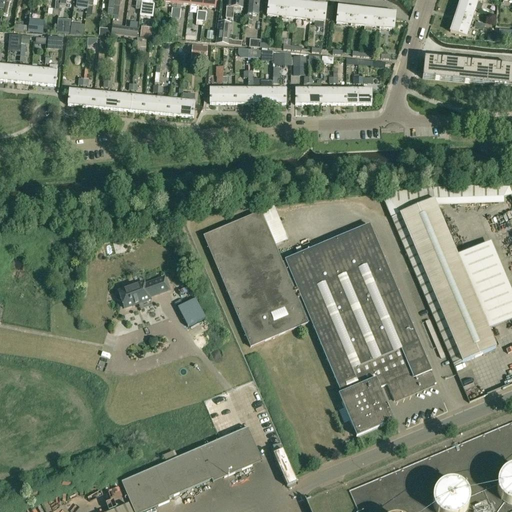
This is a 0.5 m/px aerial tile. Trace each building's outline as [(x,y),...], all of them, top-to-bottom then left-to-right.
[(141,0),(140,10),(145,11),(147,1),(152,2),(152,0),(141,0)] [(202,8),(203,0),(190,0),(189,7),(202,8)] [(203,0),(202,8),(215,10),(216,0),(203,0)] [(242,0),(229,0),(229,3),(227,2),(225,19),(233,20),(233,12),(240,13),(242,11),(242,0)] [(259,1),(257,1),(256,0),(252,0),(252,1),(248,0),(246,16),(245,16),(244,27),(251,27),(252,17),(258,17),(259,1)] [(282,19),(284,2),(269,0),(267,17),(282,19)] [(475,11),(478,0),(461,0),(459,5),(475,11)] [(296,20),(298,3),(284,2),(282,19),(296,20)] [(310,22),(312,5),(298,3),(296,20),(310,22)] [(312,5),(310,22),(324,23),(326,7),(312,5)] [(471,24),(475,11),(459,5),(455,19),(471,24)] [(351,26),(353,9),(338,8),(336,25),(351,26)] [(365,28),(367,11),(353,9),(351,26),(365,28)] [(379,29),(381,13),(367,11),(365,28),(365,32),(372,33),(373,29),(379,29)] [(381,13),(379,29),(394,31),(395,14),(381,13)] [(466,37),(471,24),(455,19),(451,32),(450,32),(450,33),(466,38),(466,37)] [(41,22),(31,21),(30,32),(40,33),(41,22)] [(241,42),(227,41),(229,24),(217,23),(214,45),(241,47),(241,42)] [(124,37),(125,28),(112,26),(111,35),(124,37)] [(140,36),(143,37),(150,38),(152,28),(141,27),(140,36)] [(125,28),(124,37),(137,39),(138,30),(125,28)] [(111,34),(111,30),(100,29),(100,31),(99,36),(111,37),(111,34)] [(511,31),(500,31),(499,40),(511,40),(511,31)] [(8,45),(21,46),(22,37),(9,36),(8,45)] [(62,49),(63,39),(48,38),(47,48),(62,49)] [(97,41),(97,40),(88,39),(88,40),(87,47),(90,47),(94,45),(97,43),(97,41)] [(249,48),(260,49),(260,44),(260,41),(250,40),(249,48)] [(191,60),(207,62),(209,48),(192,46),(191,60)] [(266,52),(267,50),(261,49),(261,57),(273,58),(273,53),(266,52)] [(248,60),(248,51),(238,50),(238,55),(241,59),(248,60)] [(257,59),(258,51),(248,51),(248,59),(257,59)] [(291,55),(273,53),(273,58),(273,66),(291,66),(291,55)] [(305,58),(293,58),(293,70),(305,70),(305,58)] [(438,81),(439,62),(424,61),(422,79),(438,81)] [(452,82),(454,63),(439,62),(438,81),(452,82)] [(467,84),(469,65),(454,63),(452,82),(467,84)] [(482,85),(484,66),(469,65),(467,84),(482,85)] [(497,87),(498,68),(484,66),(482,85),(497,87)] [(18,84),(19,69),(7,67),(5,83),(18,84)] [(511,68),(498,68),(497,87),(511,88),(511,84),(511,68)] [(30,85),(32,70),(19,69),(18,84),(30,85)] [(43,86),(44,71),(32,70),(30,85),(43,86)] [(44,71),(43,86),(55,88),(57,72),(44,71)] [(248,105),(260,106),(260,90),(253,90),(253,72),(248,72),(248,79),(248,90),(248,105)] [(260,82),(260,90),(260,106),(273,106),(273,91),(273,85),(273,82),(260,82)] [(223,105),(223,90),(210,90),(210,105),(223,105)] [(235,105),(235,90),(223,90),(223,105),(235,105)] [(248,105),(248,90),(235,90),(235,105),(248,105)] [(81,108),(82,93),(69,91),(68,106),(81,108)] [(279,91),(273,91),(273,106),(286,106),(286,91),(279,91)] [(308,106),(308,91),(296,91),(295,106),(308,106)] [(321,106),(321,91),(308,91),(308,106),(321,106)] [(333,106),(333,91),(321,91),(321,106),(333,106)] [(346,106),(346,91),(333,91),(333,106),(346,106)] [(358,106),(358,91),(346,91),(346,106),(358,106)] [(358,91),(358,106),(371,106),(371,91),(358,91)] [(93,109),(95,94),(82,93),(81,108),(93,109)] [(106,110),(107,95),(95,94),(93,109),(106,110)] [(157,98),(157,100),(155,115),(168,116),(169,101),(162,100),(163,95),(162,95),(158,94),(157,98)] [(118,111),(120,96),(107,95),(106,110),(118,111)] [(182,97),(182,102),(180,117),(193,119),(195,98),(187,98),(188,95),(183,95),(182,97)] [(131,112),(132,97),(120,96),(118,111),(131,112)] [(143,114),(145,99),(132,97),(131,112),(143,114)] [(155,115),(157,100),(145,99),(143,114),(155,115)] [(180,117),(182,102),(169,101),(168,116),(180,117)] [(391,219),(454,367),(496,350),(433,201),(391,219)] [(338,396),(356,438),(394,422),(379,389),(387,385),(394,402),(436,384),(369,226),(285,261),(286,263),(282,264),(261,214),(204,238),(251,348),(307,324),(311,322),(341,395),(338,396)] [(127,290),(119,293),(119,294),(117,295),(116,297),(116,300),(118,301),(120,302),(122,302),(124,309),(150,300),(149,296),(154,294),(155,296),(169,291),(165,279),(150,284),(151,285),(145,287),(144,284),(135,287),(134,285),(132,284),(130,284),(128,286),(127,288),(127,290)] [(248,429),(122,483),(133,511),(146,511),(170,502),(169,499),(212,480),(213,483),(262,462),(248,429)] [(283,451),(273,455),(287,488),(297,484),(283,451)] [(496,490),(498,496),(501,501),(506,505),(511,506),(511,470),(509,471),(503,474),(499,478),(496,484),(496,490)] [(430,504),(432,510),(433,511),(463,511),(465,507),(466,501),(464,495),(461,490),(455,486),(449,485),(443,485),(438,488),(433,492),(431,498),(430,504)]
